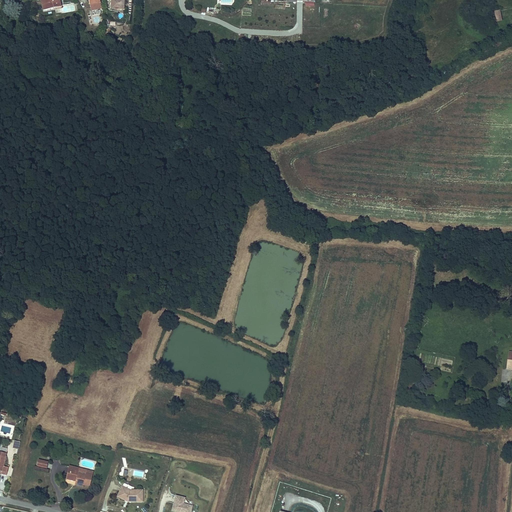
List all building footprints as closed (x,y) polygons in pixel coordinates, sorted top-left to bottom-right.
[(46,0),(48,9),(65,6),(63,0),(46,0)] [(92,0),(94,8),(104,7),(102,0),(92,0)] [(7,464),(9,451),(0,449),(0,467),(6,469),(7,464)] [(50,463),(51,460),(40,457),(39,464),(49,467),(50,463)] [(82,466),(71,464),(68,476),(78,478),(78,481),(86,484),(89,473),(81,471),(82,466)] [(143,502),(144,490),(119,489),(119,501),(143,502)] [(185,504),(186,498),(175,496),(171,511),(192,511),(193,506),(185,504)]
